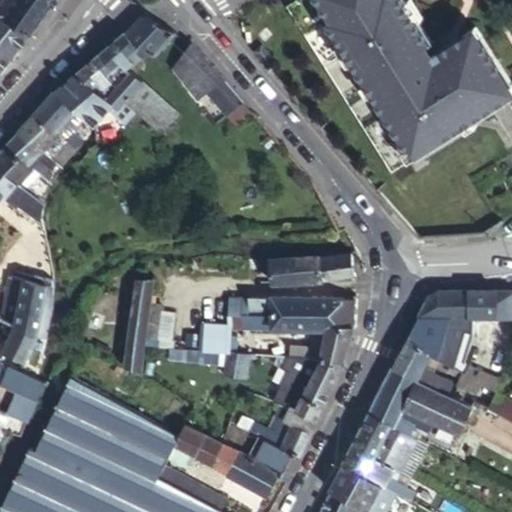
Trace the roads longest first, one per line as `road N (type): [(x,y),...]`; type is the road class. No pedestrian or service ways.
road 1 (secondary): [(408,260),(194,0)]
road 2 (residential): [(295,511),(377,350),(408,260)]
road 3 (secondary): [(96,0),(0,114)]
